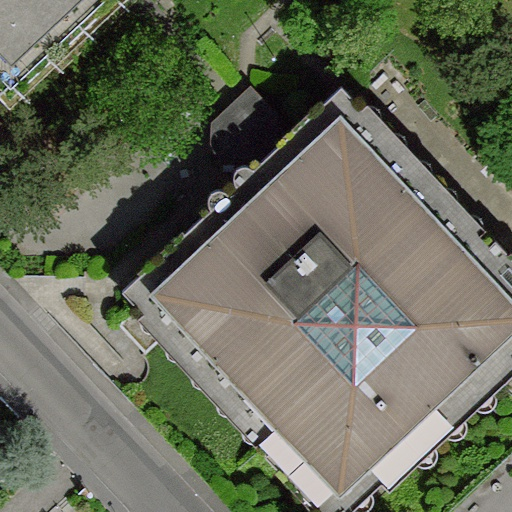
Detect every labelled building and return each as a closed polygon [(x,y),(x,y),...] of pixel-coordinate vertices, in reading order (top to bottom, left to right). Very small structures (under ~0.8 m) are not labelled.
[(0,0),(0,56),(20,77),(104,0),(0,0)] [(249,161),(262,175),(287,152),(275,138),(276,117),(253,92),(229,115),(227,161),(249,161)] [(404,165),(343,99),(287,152),(262,175),(139,291),(148,300),(174,328),(342,506),(397,454),(405,462),(498,377),(511,363),(511,257),(415,155),(404,165)] [(174,328),(148,300),(121,325),(147,354),(174,328)] [(511,363),(498,377),(511,392),(511,363)]
